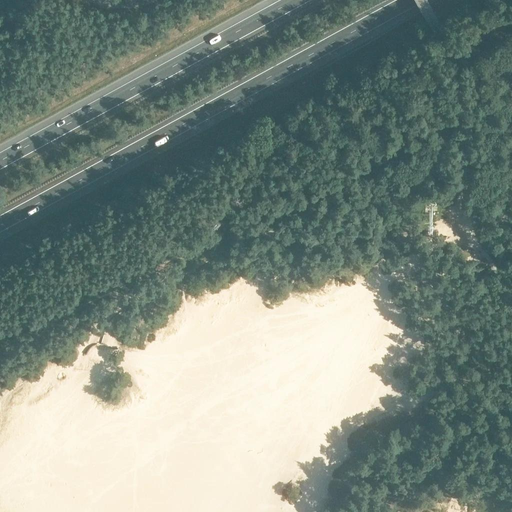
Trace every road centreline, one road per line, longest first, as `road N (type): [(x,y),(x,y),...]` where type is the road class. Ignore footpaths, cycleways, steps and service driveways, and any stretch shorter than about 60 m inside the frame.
road 1 (motorway): [(0,227),(415,0)]
road 2 (motorway): [(293,0),(0,157)]
road 3 (unclassified): [(483,255),(474,249),(464,204),(458,81),(421,0)]
road 4 (track): [(0,494),(213,414)]
